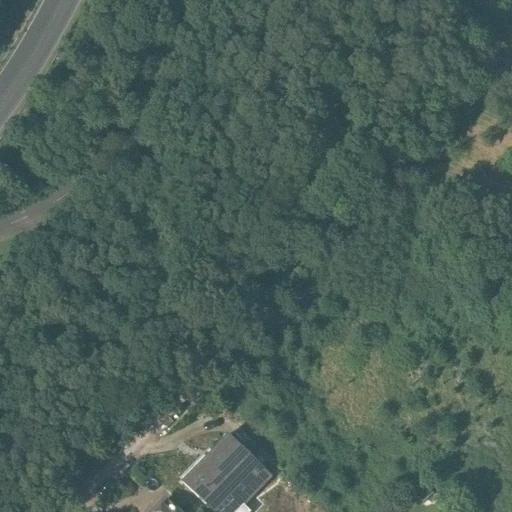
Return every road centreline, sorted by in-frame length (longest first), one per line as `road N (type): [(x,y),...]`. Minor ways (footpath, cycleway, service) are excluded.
road 1 (residential): [(415,0),(388,125),(349,201),(206,393),(72,511)]
road 2 (primary): [(62,0),(0,106)]
